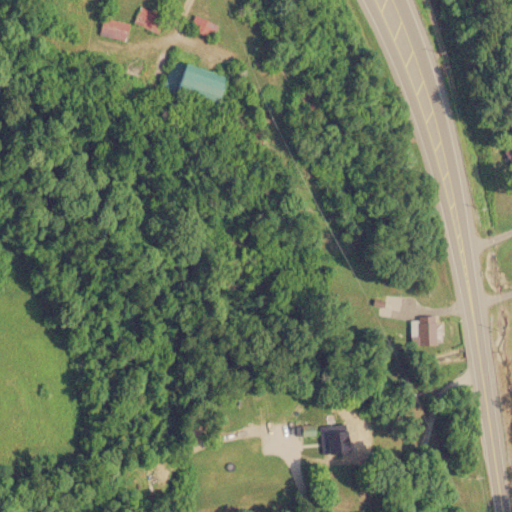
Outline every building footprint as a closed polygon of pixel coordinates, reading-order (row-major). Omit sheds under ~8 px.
[(217,26),(193,14),(187,27),(211,38),(217,26)] [(218,74),(178,62),(170,88),(210,100),(218,74)] [(511,166),(511,165),(511,142),(500,150),(511,166)] [(438,345),(438,315),(416,315),(416,345),(438,345)] [(341,431),(321,432),(322,454),(342,453),(341,431)]
